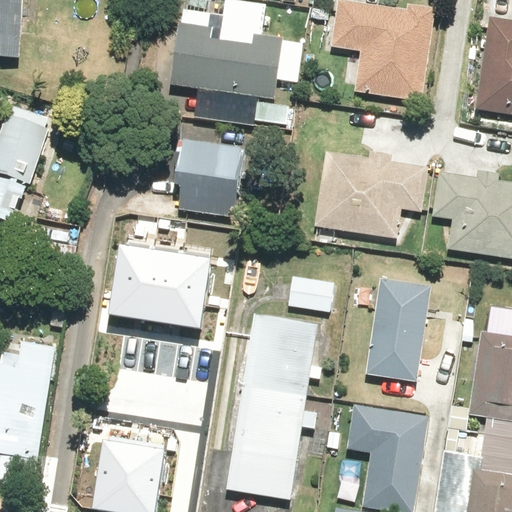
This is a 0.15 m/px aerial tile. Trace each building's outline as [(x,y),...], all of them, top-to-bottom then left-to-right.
[(27,0),(0,0),(0,56),(25,57),(27,0)] [(440,9),(347,0),(340,0),(335,52),(362,55),(359,94),(431,101),(440,9)] [(511,19),(493,17),(482,109),(511,112),(511,19)] [(292,40),(185,22),(174,86),(281,104),(292,40)] [(0,176),(6,179),(33,189),(60,116),(15,99),(0,138),(0,176)] [(294,107),(258,105),(256,124),(292,126),(294,107)] [(189,188),(186,212),(245,218),(252,148),(183,141),(178,187),(189,188)] [(427,212),(432,159),(328,150),(321,227),(406,235),(408,210),(427,212)] [(451,249),(511,256),(511,182),(504,182),(505,172),(478,169),(477,176),(443,172),(438,218),(454,220),(451,249)] [(33,189),(6,179),(0,194),(0,216),(19,224),(33,189)] [(123,254),(116,314),(205,324),(212,264),(123,254)] [(342,281),(295,275),(292,305),(339,311),(342,281)] [(370,372),(420,381),(437,286),(385,277),(370,372)] [(317,430),(320,412),(308,411),(321,324),(259,315),(233,491),(295,500),(305,428),(317,430)] [(475,416),(511,419),(511,335),(483,333),(475,416)] [(1,391),(0,391),(0,480),(43,486),(60,339),(27,335),(25,352),(6,350),(1,391)] [(419,511),(435,416),(360,404),(352,448),(376,452),(367,507),(395,511),(419,511)] [(172,419),(139,408),(133,425),(166,437),(172,419)] [(511,511),(511,424),(488,421),(482,468),(474,467),(468,511),(511,511)] [(105,444),(93,511),(99,511),(159,511),(170,456),(105,444)]
